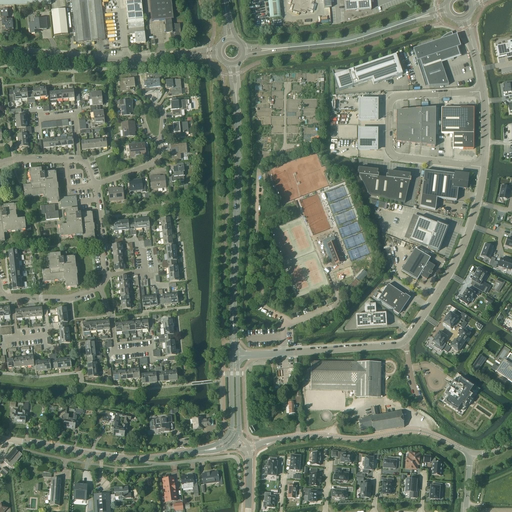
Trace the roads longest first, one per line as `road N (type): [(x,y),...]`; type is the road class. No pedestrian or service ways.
road 1 (tertiary): [(232,64),(232,319)]
road 2 (unclassified): [(483,91),(388,102),(388,151),(484,167)]
road 3 (unclassified): [(470,453),(407,431),(306,435),(246,449)]
road 4 (residential): [(0,51),(125,60),(208,53)]
road 5 (residential): [(0,293),(69,297),(98,286),(105,275),(93,185)]
road 6 (unclassified): [(484,167),(449,273),(403,342)]
road 7 (tertiary): [(187,454),(117,459),(5,438)]
road 8 (secondary): [(244,51),(344,41),(416,18)]
road 9 (unclassified): [(403,342),(283,353)]
